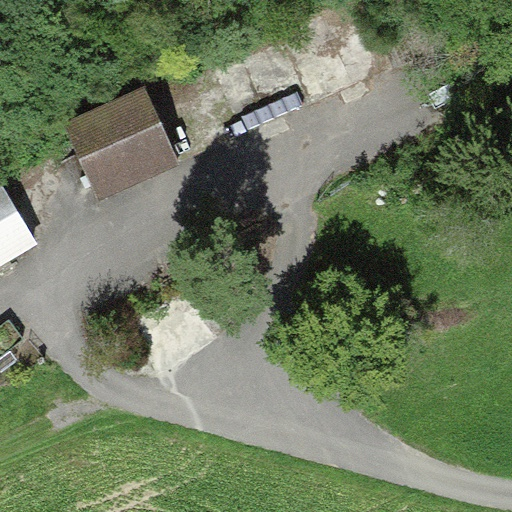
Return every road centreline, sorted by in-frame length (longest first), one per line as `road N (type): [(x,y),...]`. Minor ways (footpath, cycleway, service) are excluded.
road 1 (track): [(511,503),(130,397),(74,351),(29,295)]
road 2 (track): [(403,115),(232,189),(0,315)]
road 3 (track): [(282,168),(302,219),(259,432)]
